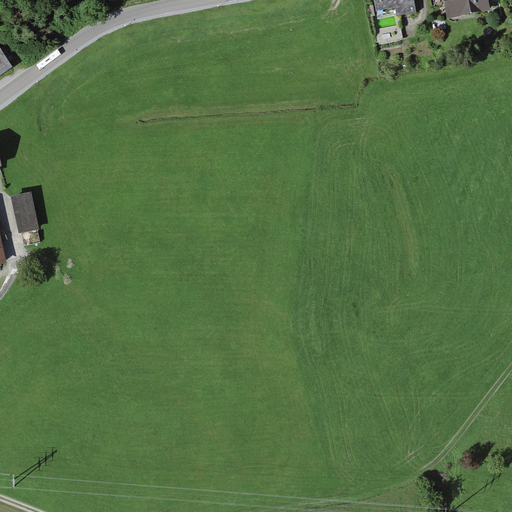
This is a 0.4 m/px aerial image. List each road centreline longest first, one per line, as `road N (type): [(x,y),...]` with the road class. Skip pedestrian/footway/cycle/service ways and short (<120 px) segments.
road 1 (track): [(511,372),(442,459),(370,495),(288,511)]
road 2 (tertiary): [(0,98),(102,26),(201,0)]
